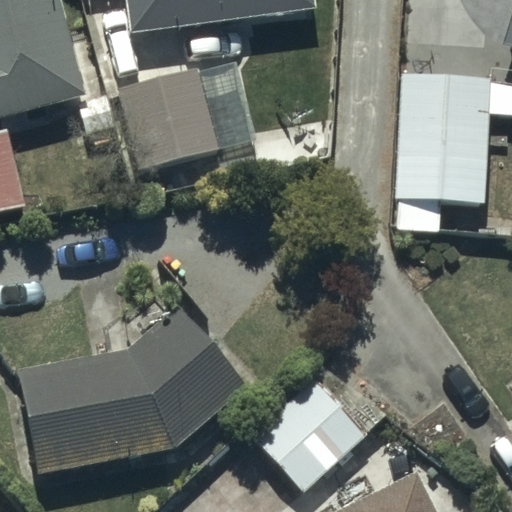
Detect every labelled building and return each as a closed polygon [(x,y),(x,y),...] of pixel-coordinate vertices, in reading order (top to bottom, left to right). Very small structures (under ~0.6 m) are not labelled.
[(0,111),(72,93),(49,0),(0,0),(0,214),(15,211),(0,149),(0,111)] [(312,15),(309,0),(121,0),(127,40),(173,34),(179,78),(113,95),(134,176),(217,155),(205,110),(233,107),(222,26),(312,15)] [(511,0),(497,48),(511,53),(511,0)] [(484,81),(396,79),(393,233),(438,233),(438,208),(484,209),(485,162),(497,162),(498,132),(483,131),(484,81)] [(31,482),(170,452),(236,397),(172,316),(122,356),(9,380),(31,482)] [(250,442),(299,496),(376,426),(358,405),(342,420),(311,386),(250,442)] [(422,511),(409,484),(354,511),(422,511)]
